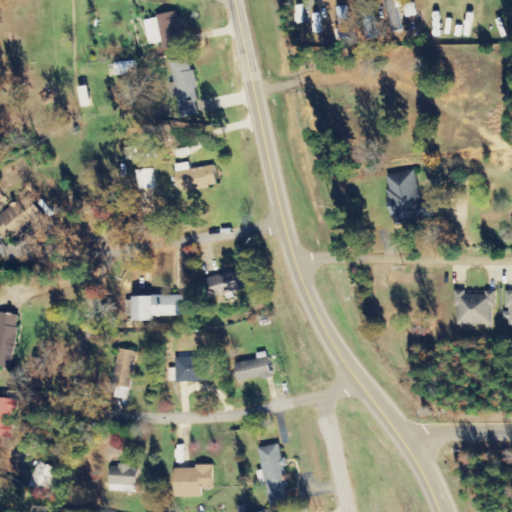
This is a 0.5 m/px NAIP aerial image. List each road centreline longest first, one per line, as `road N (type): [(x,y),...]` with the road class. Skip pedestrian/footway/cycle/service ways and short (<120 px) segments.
road 1 (residential): [(276,218),(114,248),(101,258),(75,399),(83,409),(161,419),(236,414),(332,388)]
road 2 (tertiary): [(433,511),(404,451),(330,348),(299,286),(280,236),(226,0)]
road 3 (residential): [(288,258),(511,257)]
road 4 (residential): [(326,440),(348,433),(511,432)]
road 5 (residential): [(341,511),(315,393)]
